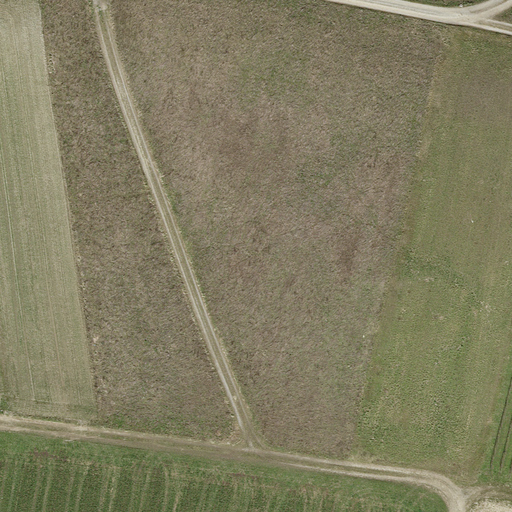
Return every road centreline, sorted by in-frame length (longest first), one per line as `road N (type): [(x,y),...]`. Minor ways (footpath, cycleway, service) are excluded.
road 1 (track): [(103,0),(113,52),(254,440),(288,462),(436,487),(460,500),(487,493),(511,500)]
road 2 (track): [(511,32),(358,0)]
